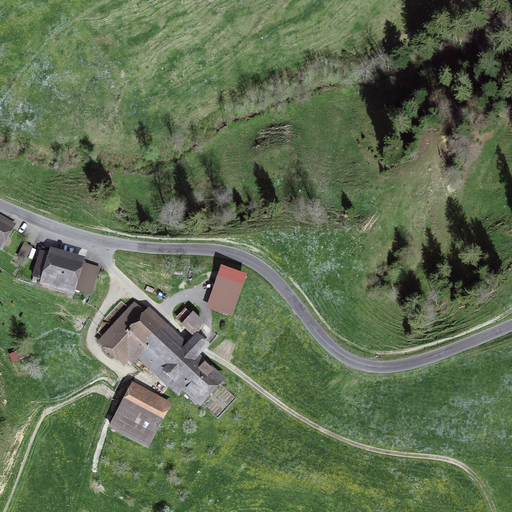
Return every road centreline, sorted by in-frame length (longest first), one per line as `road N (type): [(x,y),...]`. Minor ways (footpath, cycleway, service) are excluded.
road 1 (unclassified): [(511,325),(423,359),(363,364),(331,347),(270,274),(246,258),(79,235),(0,204)]
road 2 (track): [(495,511),(479,479),(461,464),(353,444),(265,393),(113,270),(103,240)]
road 3 (track): [(139,376),(94,347),(102,310),(125,280)]
